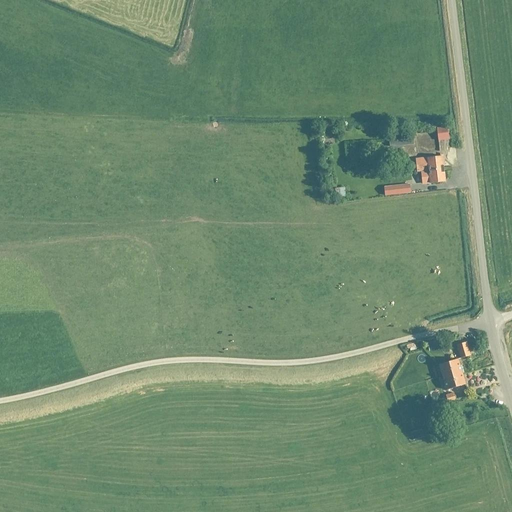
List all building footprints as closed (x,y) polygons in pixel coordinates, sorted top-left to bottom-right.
[(438,141),(448,140),(447,127),(436,128),(438,141)] [(414,145),(412,136),(389,139),(390,148),(414,145)] [(442,157),(427,158),(420,159),(420,161),(415,162),(417,172),(421,172),(429,171),(444,169),(442,157)] [(429,171),(421,172),(423,185),(430,184),(445,182),(444,169),(429,171)] [(409,184),(383,187),(384,197),(410,194),(409,184)] [(345,188),(334,189),(335,197),(345,197),(345,188)] [(457,345),(461,359),(470,356),(466,343),(457,345)] [(452,377),(462,374),(458,360),(439,365),(442,376),(451,374),(452,377)] [(465,385),(462,374),(452,377),(451,374),(442,376),(446,391),(465,385)] [(453,393),(445,395),(447,403),(456,400),(453,393)] [(409,432),(411,440),(421,437),(419,429),(409,432)]
